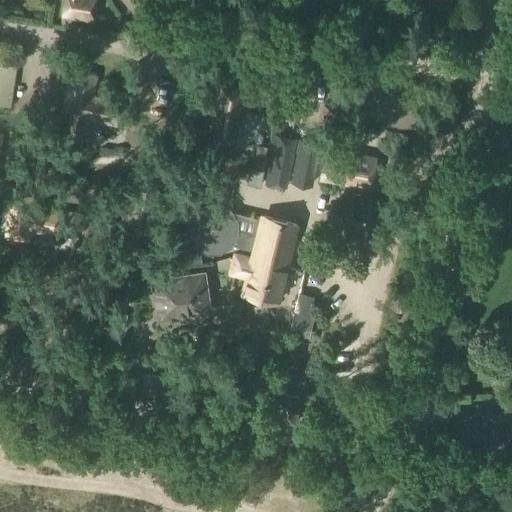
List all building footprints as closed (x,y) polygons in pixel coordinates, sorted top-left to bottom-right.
[(63,0),(61,22),(70,23),(71,16),(91,19),(93,0),(63,0)] [(0,61),(0,103),(7,105),(12,70),(13,64),(0,61)] [(72,72),(60,137),(83,141),(87,119),(127,126),(131,105),(91,98),(94,76),(72,72)] [(218,83),(207,136),(233,142),(244,88),(218,83)] [(273,134),(266,183),(286,186),(293,136),(273,134)] [(297,136),(289,179),(312,183),(320,140),(297,136)] [(249,166),(246,183),(259,186),(267,146),(256,144),(252,166),(249,166)] [(325,144),(318,178),(372,189),(378,155),(325,144)] [(115,190),(114,202),(123,203),(121,226),(150,229),(154,194),(115,190)] [(11,191),(7,231),(28,234),(29,224),(77,230),(79,209),(31,203),(33,194),(11,191)] [(297,224),(260,214),(255,234),(233,228),(233,222),(228,213),(217,207),(206,207),(196,213),(190,223),(191,234),(197,244),(206,249),(218,249),(228,244),(231,237),(252,243),(251,251),(237,247),(230,273),(244,277),(240,291),(277,301),(297,224)] [(202,267),(146,275),(152,319),(175,316),(175,318),(179,320),(185,319),(188,317),(188,314),(208,311),(202,267)] [(297,296),(293,312),(310,316),(314,300),(297,296)] [(293,312),(288,331),(308,336),(313,317),(310,316),(293,312)] [(9,355),(5,380),(25,384),(30,359),(9,355)] [(143,372),(139,398),(163,402),(168,376),(143,372)] [(276,391),(272,419),(296,423),(301,395),(276,391)]
